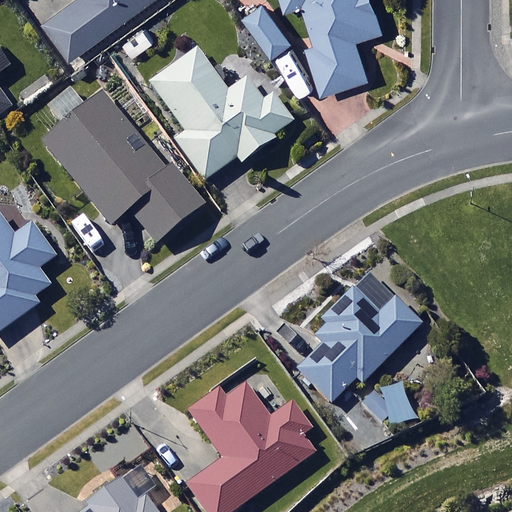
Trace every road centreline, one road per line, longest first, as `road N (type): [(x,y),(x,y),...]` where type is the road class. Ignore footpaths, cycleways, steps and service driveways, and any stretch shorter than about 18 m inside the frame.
road 1 (residential): [(0,438),(321,203),(401,159),(461,141)]
road 2 (residential): [(461,141),(462,0)]
